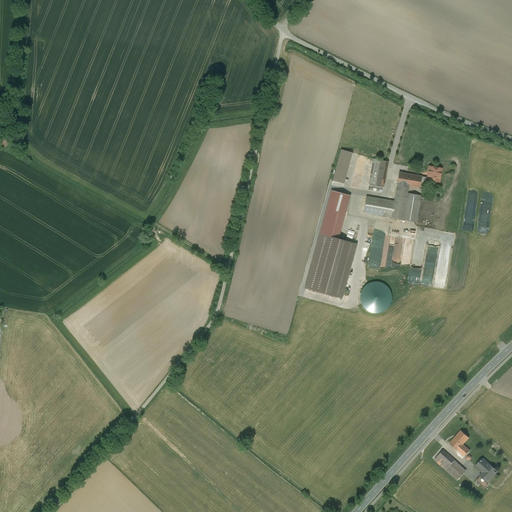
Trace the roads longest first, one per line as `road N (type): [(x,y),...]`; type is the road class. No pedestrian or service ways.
road 1 (unclassified): [(283,32),(217,310),(50,511)]
road 2 (unclassified): [(511,138),(413,99),(283,32)]
road 3 (secondary): [(356,511),(511,345)]
